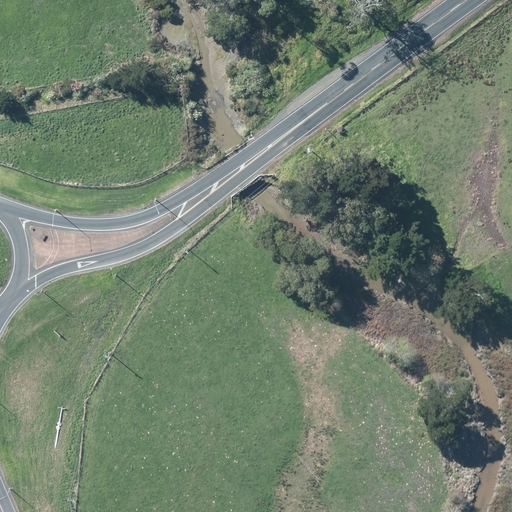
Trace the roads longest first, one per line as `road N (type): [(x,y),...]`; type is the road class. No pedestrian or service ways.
road 1 (secondary): [(468,0),(200,198)]
road 2 (secondary): [(200,198),(174,227),(134,250),(17,285)]
road 3 (secondary): [(4,212),(120,222),(200,198)]
